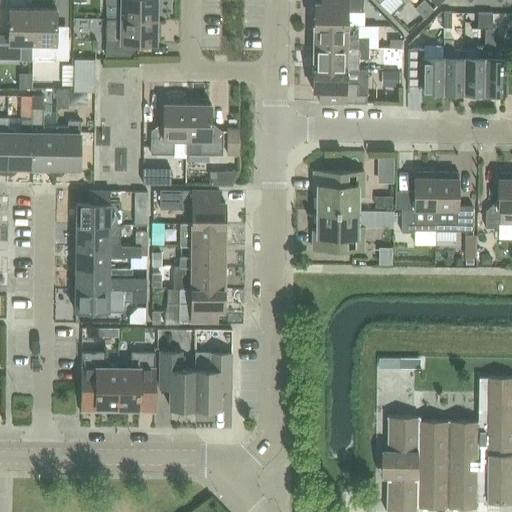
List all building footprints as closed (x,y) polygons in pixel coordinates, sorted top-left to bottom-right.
[(120,19),(155,20),(155,0),(105,0),(105,6),(120,7),(120,19)] [(313,4),(313,26),(346,26),(346,12),(362,12),(362,0),(319,0),(320,4),(313,4)] [(422,0),(413,9),(423,19),(432,10),(422,0)] [(31,44),(32,9),(8,9),(8,35),(0,35),(0,59),(20,59),(20,44),(30,44),(31,44)] [(56,9),(32,9),(31,44),(31,59),(67,60),(67,36),(56,36),(56,9)] [(120,19),(105,18),(105,55),(129,55),(129,43),(155,44),(155,20),(120,19)] [(313,26),(313,47),(367,48),(368,38),(357,37),(357,26),(346,26),(313,26)] [(443,57),(442,92),(462,93),(463,50),(452,50),(452,39),(442,39),(442,57),(443,57)] [(389,40),(389,48),(400,49),(401,49),(401,47),(401,42),(401,40),(400,40),(389,40)] [(476,50),(463,50),(462,93),(483,93),(483,58),(484,58),(484,46),(476,46),(476,50)] [(367,48),(313,47),(312,69),(345,69),(358,69),(358,58),(367,58),(367,48)] [(503,58),(484,58),(483,58),(483,93),(504,93),(504,87),(511,87),(511,48),(504,48),(503,58)] [(443,57),(442,57),(423,57),(423,49),(407,49),(407,86),(421,86),(421,92),(442,92),(443,57)] [(93,59),(73,59),(73,91),(93,91),(93,59)] [(345,69),(312,69),(312,91),(318,91),(318,102),(366,103),(366,95),(357,95),(357,83),(345,83),(345,69)] [(380,88),(398,88),(399,72),(380,72),(380,88)] [(67,108),(67,89),(55,89),(55,108),(67,108)] [(20,118),(30,118),(31,96),(20,95),(20,118)] [(31,118),(30,168),(30,171),(45,171),(45,172),(48,175),(54,176),(55,125),(42,125),(42,96),(31,96),(30,118),(31,118)] [(186,139),(186,104),(162,104),(162,130),(150,130),(150,154),(173,154),(173,139),(185,139),(186,139)] [(186,139),(185,139),(185,154),(222,155),(222,131),(210,130),(210,104),(186,104),(186,139)] [(20,132),(7,131),(6,175),(12,175),(15,172),(15,167),(30,168),(31,118),(30,118),(20,118),(20,132)] [(55,125),(54,176),(60,176),(63,173),(63,168),(79,168),(79,121),(67,120),(67,125),(55,125)] [(226,155),(238,155),(238,127),(226,127),(226,155)] [(377,182),(393,182),(393,155),(377,155),(377,182)] [(142,167),(142,184),(157,184),(169,184),(169,177),(169,171),(169,168),(142,167)] [(223,171),(222,185),(229,185),(237,171),(223,171)] [(317,210),(357,211),(357,195),(363,195),(363,171),(313,171),(313,185),(317,185),(317,210)] [(435,209),(435,172),(413,172),(413,207),(401,207),(400,232),(414,232),(414,230),(435,230),(435,209)] [(435,172),(435,209),(435,230),(435,231),(471,231),(472,206),(457,206),(457,173),(435,172)] [(511,224),(511,173),(497,173),(497,210),(484,210),(485,227),(498,227),(498,224),(511,224)] [(191,224),(224,224),(224,202),(218,202),(218,190),(159,190),(159,209),(191,209),(191,223),(191,224)] [(75,224),(120,225),(120,203),(109,203),(109,191),(88,191),(88,202),(76,202),(75,224)] [(374,196),(374,208),(392,208),(392,196),(374,196)] [(357,211),(317,210),(316,235),(313,235),(312,249),(362,250),(362,226),(356,226),(357,211)] [(191,224),(191,223),(179,223),(179,245),(191,246),(191,245),(224,245),(224,224),(191,224)] [(75,224),(75,246),(119,246),(119,245),(120,225),(75,224)] [(141,246),(140,246),(146,246),(146,232),(134,232),(134,246),(141,246)] [(463,258),(474,258),(475,236),(464,235),(463,258)] [(119,246),(75,246),(75,267),(108,267),(108,259),(124,258),(124,257),(140,257),(140,246),(141,246),(134,246),(119,245),(119,246)] [(179,256),(178,266),(223,267),(224,245),(191,245),(191,246),(191,256),(179,256)] [(379,263),(391,263),(391,247),(379,247),(379,263)] [(152,266),(161,266),(161,252),(153,252),(152,252),(152,266)] [(479,264),(490,265),(490,258),(486,254),(479,254),(479,264)] [(178,266),(173,266),(172,288),(223,288),(223,267),(178,266)] [(75,267),(74,289),(132,290),(145,290),(146,278),(108,278),(108,267),(75,267)] [(172,288),(172,302),(178,302),(178,321),(216,321),(216,310),(223,310),(223,288),(172,288)] [(132,290),(74,289),(74,311),(124,312),(124,301),(145,302),(145,290),(132,290)] [(151,323),(160,323),(160,310),(151,309),(151,323)] [(117,336),(118,328),(95,327),(94,336),(117,336)] [(117,411),(117,367),(117,360),(104,360),(104,351),(81,351),(80,399),(93,399),(93,411),(117,411)] [(130,367),(117,367),(117,411),(139,411),(140,399),(154,399),(154,352),(130,351),(130,367)] [(194,408),(195,369),(181,369),(182,352),(158,352),(158,380),(169,380),(169,408),(194,408)] [(195,369),(194,408),(219,408),(219,381),(231,381),(232,353),(195,353),(195,369)] [(478,377),(477,421),(419,420),(419,416),(383,416),(384,451),(381,452),(381,475),(384,475),(384,510),(417,511),(417,507),(477,508),(477,501),(511,502),(511,501),(511,500),(511,376),(487,376),(487,377),(478,377)] [(161,504),(167,511),(184,511),(186,511),(173,495),(161,504)]
